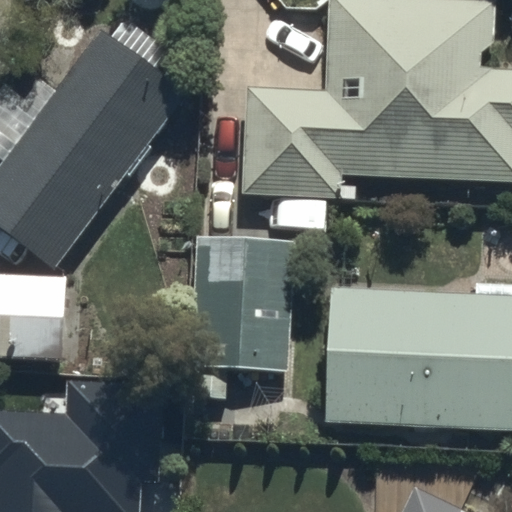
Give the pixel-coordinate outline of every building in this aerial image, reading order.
[(339,192),(340,169),(511,175),(511,66),(490,66),(492,0),(325,0),(322,89),(244,86),(240,188),(339,192)] [(95,20),(0,148),(0,221),(52,260),(182,84),(149,59),(161,43),(119,12),(107,28),(95,20)] [(199,364),(285,368),(291,240),(206,236),(199,364)] [(61,270),(0,268),(0,348),(59,350),(61,270)] [(511,291),(324,288),(322,417),(511,420),(511,291)] [(161,385),(68,380),(66,414),(0,410),(0,511),(137,511),(140,480),(156,481),(161,385)] [(474,511),(410,481),(394,511),(474,511)]
